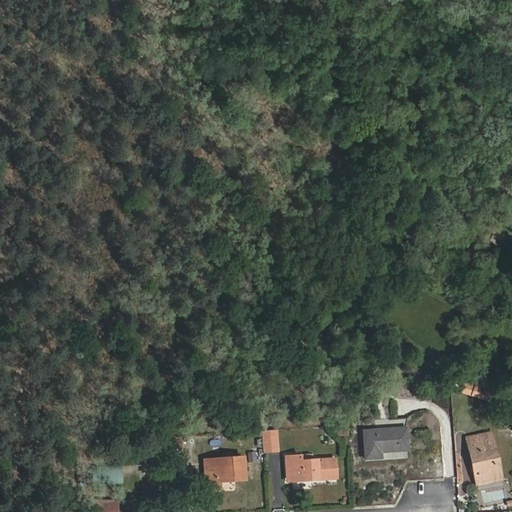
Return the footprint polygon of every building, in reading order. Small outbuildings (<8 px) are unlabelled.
[(458,394),(488,402),(493,385),(463,377),(458,394)] [(407,428),(362,431),(365,461),(383,460),(383,453),(408,452),(407,428)] [(276,431),(262,432),(263,451),(277,450),(276,431)] [(491,433),(480,435),(482,447),(469,450),(476,485),(501,480),(491,433)] [(482,447),(480,435),(466,437),(469,450),(482,447)] [(192,436),(182,437),(183,446),(192,445),(192,436)] [(286,457),(286,468),(296,468),(298,481),(337,479),(336,459),(311,460),(311,456),(286,457)] [(244,468),(244,458),(211,460),(211,467),(205,467),(206,483),(224,482),(224,478),(237,478),(238,481),(245,481),(244,468)] [(91,464),(91,485),(121,486),(122,465),(91,464)] [(255,480),(254,468),(244,468),(245,481),(255,480)] [(296,468),(286,468),(287,482),(298,481),(296,468)] [(99,499),(98,511),(117,511),(118,500),(99,499)]
